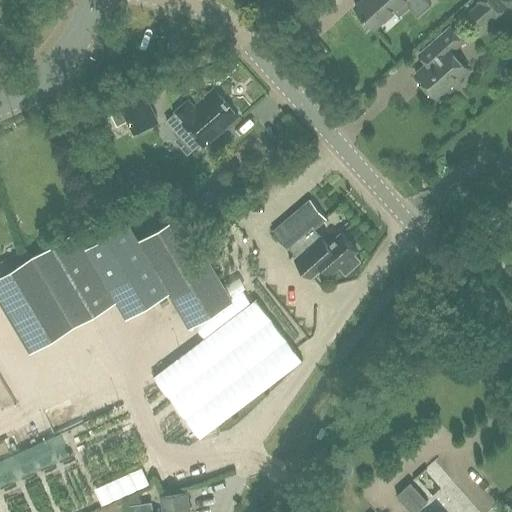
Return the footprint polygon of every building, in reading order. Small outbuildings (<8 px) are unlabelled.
[(361,0),(356,5),(375,27),(394,9),(399,15),(410,6),(418,15),(432,3),(428,0),(361,0)] [(502,0),(479,0),(477,2),(478,3),(492,18),(493,20),(509,7),(502,0)] [(437,97),(469,69),(452,50),(464,40),(452,27),(434,43),(417,55),(426,65),(416,74),(437,97)] [(133,132),(157,120),(139,86),(116,98),(133,132)] [(237,116),(213,90),(193,108),(188,101),(175,113),(181,119),(204,145),(237,116)] [(296,255),(318,235),(313,229),(326,217),(311,200),(273,232),(289,250),(290,248),(296,255)] [(0,302),(29,351),(116,300),(126,317),(169,291),(189,326),(232,301),(180,213),(137,238),(127,221),(85,246),(74,229),(32,254),(0,273),(0,302)] [(346,275),(362,261),(355,252),(357,251),(341,232),(327,245),(318,235),(296,255),(297,256),(294,258),(311,277),(324,266),(330,274),(339,266),(346,275)] [(199,439),(302,362),(256,300),(153,377),(199,439)] [(145,466),(99,489),(107,505),(154,483),(145,466)] [(412,511),(415,511),(428,501),(411,482),(397,495),(412,511)] [(189,511),(187,492),(162,496),(163,511),(153,511),(152,503),(130,506),(131,511),(189,511)]
